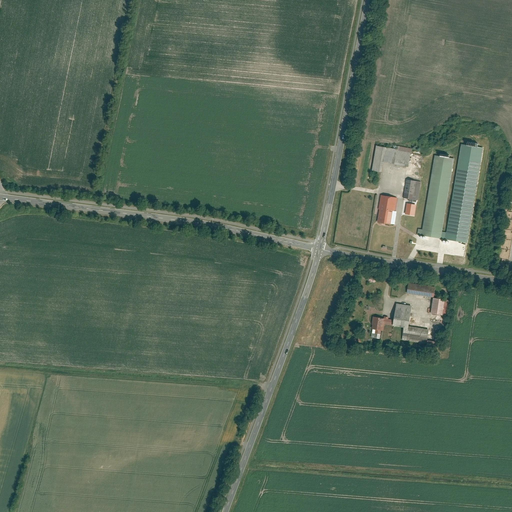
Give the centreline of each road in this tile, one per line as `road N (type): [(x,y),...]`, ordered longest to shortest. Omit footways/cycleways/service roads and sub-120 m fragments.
road 1 (tertiary): [(0,197),(320,249)]
road 2 (tertiary): [(225,511),(320,249)]
road 3 (tertiary): [(320,249),(368,0)]
road 4 (tertiary): [(320,249),(511,283)]
